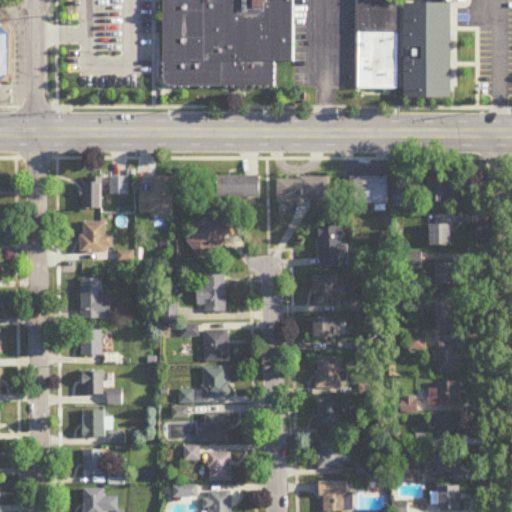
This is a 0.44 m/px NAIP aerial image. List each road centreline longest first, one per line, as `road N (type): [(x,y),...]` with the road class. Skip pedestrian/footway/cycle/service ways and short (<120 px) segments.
road 1 (secondary): [(0,135),(511,135)]
road 2 (residential): [(39,511),(36,135)]
road 3 (residential): [(511,502),(498,135)]
road 4 (residential): [(278,511),(272,265)]
road 5 (residential): [(36,135),(35,0)]
